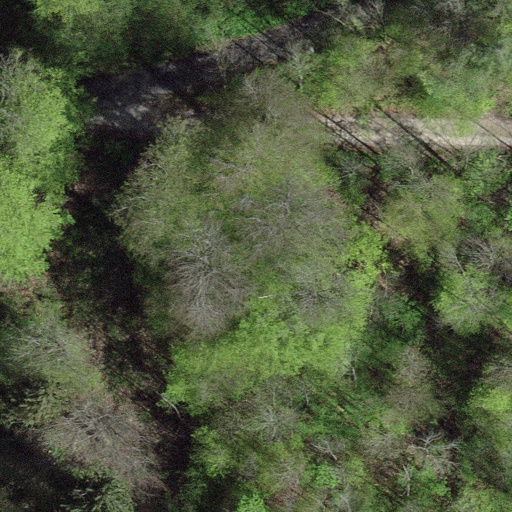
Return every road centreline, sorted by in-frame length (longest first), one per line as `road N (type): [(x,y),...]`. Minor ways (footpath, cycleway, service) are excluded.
road 1 (track): [(511,132),(269,128),(66,97)]
road 2 (residential): [(401,0),(198,71),(0,108)]
